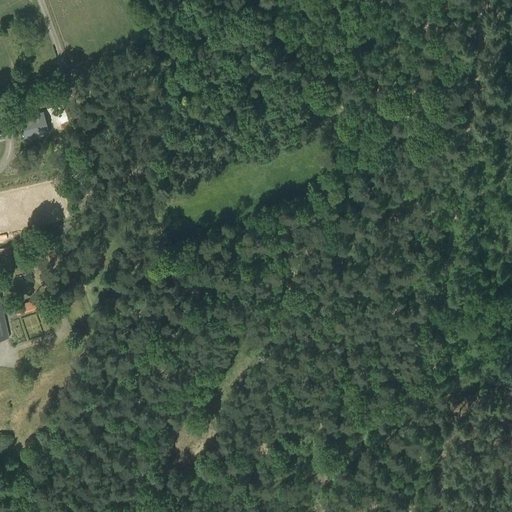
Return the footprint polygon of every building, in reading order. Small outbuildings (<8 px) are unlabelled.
[(119,32),(122,39),(132,36),(130,29),(119,32)] [(51,132),(45,109),(31,113),(33,120),(20,124),(24,139),(51,132)] [(10,246),(0,247),(0,254),(3,269),(14,267),(10,246)] [(0,339),(9,337),(0,296),(0,339)] [(39,298),(14,306),(16,312),(41,303),(39,298)]
